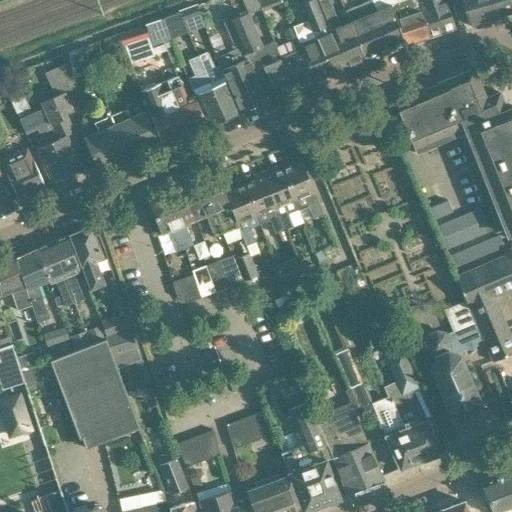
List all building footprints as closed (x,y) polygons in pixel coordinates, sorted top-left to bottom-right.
[(260,9),(256,0),(242,0),(248,13),(260,9)] [(281,1),(280,0),(256,0),(260,9),(281,1)] [(348,66),(319,0),(318,0),(329,25),(324,27),(312,0),(308,0),(301,3),(301,4),(308,19),(309,23),(320,49),(330,74),(348,66)] [(319,0),(348,66),(365,59),(349,22),(340,26),(335,13),(334,14),(328,0),(319,0)] [(370,0),(358,5),(379,53),(393,47),(383,25),(372,0),(370,0)] [(372,0),(383,25),(393,47),(404,42),(398,27),(393,12),(391,7),(405,3),(410,1),(409,0),(372,0)] [(398,27),(404,42),(405,45),(431,37),(419,0),(409,0),(410,1),(405,3),(406,7),(399,9),(399,11),(393,12),(398,27)] [(445,0),(419,0),(431,37),(455,28),(445,0)] [(451,0),(460,27),(500,15),(495,0),(451,0)] [(511,0),(495,0),(500,15),(511,11),(511,0)] [(196,4),(178,11),(184,25),(185,24),(184,21),(200,15),(196,4)] [(349,22),(365,59),(379,53),(358,5),(346,10),(351,21),(349,22)] [(168,32),(172,40),(188,33),(184,25),(178,11),(162,17),(168,32)] [(294,89),(276,48),(276,49),(273,41),(262,46),(248,13),(241,16),(276,97),(294,89)] [(276,97),(241,16),(224,23),(234,49),(226,52),(218,33),(209,37),(216,56),(240,113),(258,105),(276,97)] [(168,32),(162,17),(145,24),(150,38),(153,47),(163,43),(172,40),(168,32)] [(308,19),(293,26),(298,40),(299,43),(307,62),(315,80),(330,74),(320,49),(309,23),(308,19)] [(119,33),(124,46),(150,38),(145,24),(119,33)] [(291,26),(283,30),(289,42),(297,37),(291,26)] [(117,33),(103,39),(108,52),(122,47),(117,33)] [(307,62),(299,43),(298,40),(276,48),(294,89),(315,80),(307,62)] [(86,74),(81,47),(67,52),(73,77),(86,74)] [(207,53),(198,56),(224,119),(240,113),(216,56),(216,57),(219,65),(213,67),(207,53)] [(188,78),(195,94),(209,126),(224,119),(198,56),(188,60),(195,75),(188,78)] [(66,135),(74,132),(66,113),(73,109),(65,93),(69,90),(64,64),(45,73),(55,96),(41,102),(44,108),(53,128),(58,139),(66,135)] [(439,84),(395,102),(414,148),(469,125),(511,236),(511,235),(511,106),(506,109),(499,92),(485,98),(473,68),(438,83),(439,84)] [(177,76),(167,80),(189,134),(206,127),(194,97),(186,100),(177,76)] [(145,90),(140,92),(162,146),(189,134),(167,80),(156,85),(153,83),(145,86),(145,90)] [(32,113),(20,84),(6,91),(18,119),(32,113)] [(32,113),(18,119),(26,135),(37,130),(39,134),(53,128),(44,108),(32,113)] [(126,109),(111,115),(114,124),(108,127),(121,158),(157,143),(144,112),(130,118),(126,109)] [(85,137),(96,163),(98,168),(121,158),(108,127),(114,124),(111,115),(94,123),(98,131),(85,137)] [(58,139),(52,142),(37,148),(44,164),(52,182),(52,183),(67,176),(82,169),(66,135),(58,139)] [(27,147),(0,160),(5,172),(17,198),(45,186),(33,159),(33,160),(27,147)] [(293,165),(283,170),(298,209),(308,205),(313,219),(323,215),(300,157),(291,160),(293,165)] [(270,168),(261,172),(284,230),(294,227),(288,213),(298,209),(283,170),(272,174),(270,168)] [(217,172),(200,179),(222,234),(223,233),(228,244),(243,238),(238,227),(223,187),(217,172)] [(255,180),(244,184),(260,224),(270,220),(275,234),(284,230),(261,172),(253,175),(255,180)] [(0,173),(0,216),(16,210),(0,173)] [(200,179),(182,187),(195,219),(204,215),(214,237),(222,234),(200,179)] [(232,183),(223,187),(238,227),(243,238),(246,246),(256,242),(250,228),(260,224),(244,184),(234,188),(232,183)] [(182,187),(163,195),(184,249),(193,245),(184,223),(195,219),(182,187)] [(163,195),(148,201),(161,234),(168,231),(176,252),(184,249),(163,195)] [(449,198),(442,201),(447,213),(453,210),(449,198)] [(447,213),(442,201),(435,204),(440,216),(447,213)] [(440,216),(435,204),(428,207),(433,218),(440,216)] [(480,208),(474,211),(479,222),(485,219),(480,208)] [(474,211),(468,213),(472,224),(479,222),(474,211)] [(468,213),(461,216),(466,227),(472,224),(468,213)] [(461,216),(455,218),(460,229),(466,227),(461,216)] [(455,218),(449,220),(454,232),(460,229),(455,218)] [(485,219),(479,222),(483,233),(489,230),(485,219)] [(449,220),(443,223),(447,234),(454,232),(449,220)] [(472,224),(477,235),(483,233),(479,222),(472,224)] [(443,223),(436,225),(441,236),(447,234),(443,223)] [(466,227),(471,238),(477,235),(472,224),(466,227)] [(91,227),(70,235),(78,254),(91,289),(104,284),(95,260),(102,257),(91,227)] [(460,229),(464,240),(471,238),(466,227),(460,229)] [(454,232),(458,243),(464,240),(460,229),(454,232)] [(454,232),(447,234),(452,245),(458,243),(454,232)] [(447,234),(441,236),(446,248),(452,245),(447,234)] [(67,235),(51,241),(75,302),(84,299),(74,272),(81,270),(67,235)] [(499,235),(493,237),(498,249),(504,246),(499,235)] [(493,237),(487,240),(491,251),(498,249),(493,237)] [(487,240),(480,242),(485,254),(491,251),(487,240)] [(36,247),(37,249),(49,282),(55,280),(64,306),(75,302),(51,241),(36,247)] [(480,242),(474,245),(479,256),(485,254),(480,242)] [(320,267),(335,256),(339,254),(335,244),(314,253),(320,267)] [(474,245),(468,247),(472,259),(479,256),(474,245)] [(468,247),(461,250),(466,261),(472,259),(468,247)] [(16,259),(32,305),(37,322),(49,318),(37,282),(46,279),(35,250),(16,259)] [(461,250),(455,252),(460,264),(466,261),(461,250)] [(511,251),(457,274),(485,342),(493,361),(511,353),(511,338),(509,332),(494,296),(511,288),(511,251)] [(449,255),(453,266),(460,264),(455,252),(449,255)] [(249,255),(236,260),(244,281),(257,276),(250,257),(249,255)] [(15,256),(0,263),(0,291),(1,295),(10,292),(16,310),(32,305),(16,259),(15,256)] [(231,257),(218,262),(227,287),(244,281),(236,260),(234,256),(232,256),(231,257)] [(218,262),(206,267),(215,292),(227,287),(218,262)] [(313,264),(299,269),(303,278),(316,273),(313,264)] [(192,272),(194,275),(202,297),(215,292),(206,267),(192,272)] [(335,271),(342,287),(350,284),(343,267),(335,271)] [(299,269),(280,276),(284,285),(303,278),(299,269)] [(435,357),(431,369),(452,417),(463,413),(466,419),(473,416),(470,409),(481,405),(458,353),(463,351),(465,355),(475,350),(474,347),(485,342),(457,274),(455,275),(466,301),(446,310),(455,330),(445,334),(445,333),(436,331),(430,334),(425,341),(429,352),(435,357)] [(191,276),(172,282),(177,297),(187,303),(202,297),(194,275),(191,276)] [(280,275),(260,282),(266,298),(286,290),(284,285),(280,276),(280,275)] [(319,283),(332,313),(349,306),(336,275),(319,283)] [(106,337),(117,368),(135,362),(136,364),(134,365),(141,384),(148,381),(129,326),(105,335),(106,337)] [(45,348),(49,358),(72,349),(64,328),(43,336),(47,347),(45,348)] [(72,349),(49,358),(65,402),(66,401),(80,438),(82,437),(86,448),(139,428),(117,368),(106,337),(74,349),(74,350),(73,350),(72,349)] [(12,343),(0,347),(0,383),(2,389),(24,382),(12,343)] [(349,388),(362,382),(347,348),(334,353),(349,388)] [(439,430),(428,401),(403,348),(386,356),(397,380),(384,386),(388,397),(390,400),(394,399),(420,461),(442,453),(432,429),(436,427),(438,430),(439,430)] [(27,391),(26,388),(0,397),(0,408),(3,419),(33,409),(27,391)] [(304,445),(297,447),(307,477),(313,475),(315,479),(331,473),(326,460),(332,458),(317,422),(303,389),(283,397),(304,445)] [(388,397),(371,404),(399,470),(420,461),(394,399),(390,400),(388,397)] [(317,422),(332,458),(348,496),(384,482),(352,407),(317,422)] [(259,438),(273,433),(264,410),(251,415),(259,438)] [(247,443),(259,438),(251,415),(238,420),(247,443)] [(247,443),(238,420),(226,425),(233,449),(247,443)] [(200,434),(209,457),(220,454),(213,430),(200,434)] [(189,439),(197,461),(209,457),(200,434),(189,439)] [(177,443),(185,465),(197,461),(189,439),(177,443)] [(281,453),(289,476),(301,509),(302,511),(303,511),(340,499),(331,473),(315,479),(313,475),(307,477),(297,447),(281,453)] [(176,458),(158,464),(170,494),(188,486),(176,458)] [(511,511),(511,470),(481,483),(491,511),(511,511)] [(246,491),(248,497),(253,511),(294,511),(301,509),(289,476),(279,479),(278,474),(255,482),(257,487),(246,491)] [(139,504),(164,499),(162,489),(137,494),(139,504)] [(67,511),(61,490),(45,495),(49,511),(67,511)] [(231,490),(199,500),(202,511),(253,511),(248,497),(242,499),(234,501),(231,490)] [(170,511),(169,507),(167,501),(121,511),(120,511),(170,511)] [(196,511),(193,501),(169,507),(170,511),(196,511)] [(435,511),(468,511),(464,501),(435,511)]
